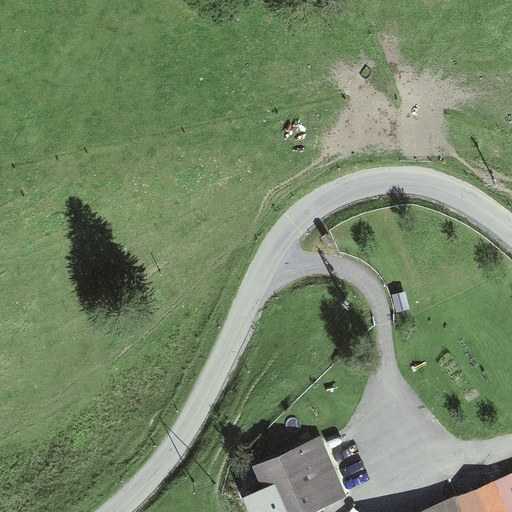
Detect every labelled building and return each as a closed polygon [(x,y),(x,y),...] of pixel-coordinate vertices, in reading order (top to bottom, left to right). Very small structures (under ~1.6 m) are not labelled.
[(321,237),(328,247),(334,243),(327,233),(321,237)] [(396,312),(410,309),(406,291),(392,295),(396,312)] [(242,498),(247,511),(311,511),(346,497),(320,437),(251,466),(261,490),(242,498)] [(511,511),(511,473),(453,498),(459,511),(511,511)] [(459,511),(453,498),(420,511),(459,511)]
